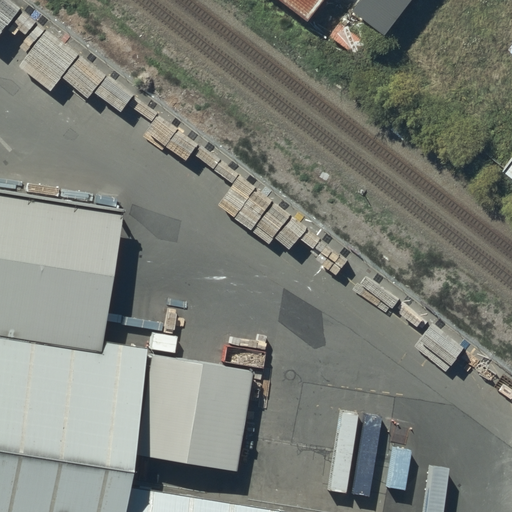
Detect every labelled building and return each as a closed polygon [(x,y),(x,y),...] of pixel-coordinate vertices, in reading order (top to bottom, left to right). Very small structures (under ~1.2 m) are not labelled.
[(290,0),(308,13),(318,0),(290,0)] [(354,0),(353,2),(384,27),(405,0),(354,0)] [(511,150),(502,163),(511,170),(511,150)] [(0,176),(0,312),(82,320),(100,191),(0,176)] [(0,511),(320,511),(143,487),(148,457),(160,355),(162,344),(0,321),(0,511)] [(252,374),(160,355),(148,457),(237,472),(252,374)]
